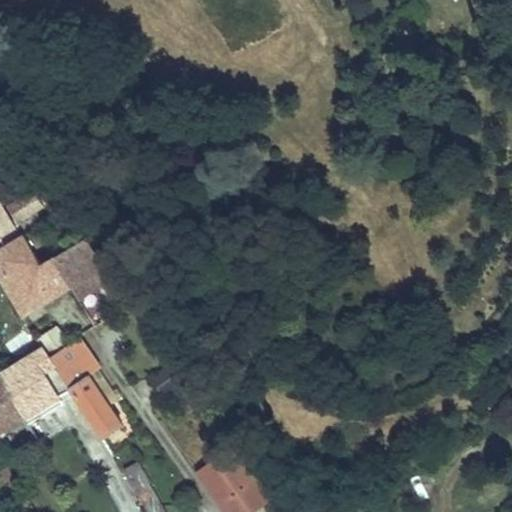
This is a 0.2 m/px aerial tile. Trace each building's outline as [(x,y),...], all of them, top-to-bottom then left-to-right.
[(27,214),(44,204),(33,187),(16,197),(27,214)] [(0,237),(14,230),(0,203),(0,237)] [(79,302),(112,282),(104,269),(86,241),(54,260),(70,288),(71,290),(79,302)] [(25,278),(42,267),(28,242),(0,256),(0,273),(3,279),(18,305),(36,294),(25,278)] [(54,260),(42,267),(25,278),(36,294),(18,305),(24,314),(25,316),(42,305),(54,298),(61,294),(70,288),(54,260)] [(135,328),(147,320),(131,297),(115,309),(131,331),(135,328)] [(69,347),(57,329),(39,340),(42,345),(45,350),(51,359),(69,347)] [(80,339),(69,347),(51,359),(72,391),(106,439),(125,426),(91,376),(100,370),(80,339)] [(175,360),(163,343),(151,352),(163,369),(175,360)] [(51,359),(45,350),(2,376),(26,419),(30,425),(47,415),(43,408),(59,399),(72,391),(51,359)] [(0,433),(26,419),(2,376),(0,376),(0,433)] [(43,408),(47,415),(63,405),(59,399),(43,408)] [(225,511),(253,511),(271,499),(236,450),(199,476),(225,511)] [(164,511),(149,483),(140,465),(139,463),(124,471),(146,511),(164,511)] [(0,490),(2,497),(17,491),(7,465),(0,468),(0,490)] [(33,511),(23,488),(17,491),(2,497),(8,511),(33,511)]
